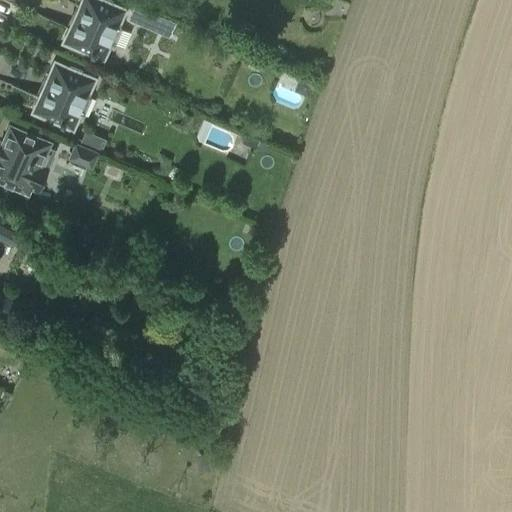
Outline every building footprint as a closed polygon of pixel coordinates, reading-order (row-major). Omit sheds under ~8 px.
[(123,9),(101,0),(82,0),(65,41),(70,43),(69,46),(86,53),(87,51),(102,57),(109,41),(113,43),(120,27),(116,25),(123,9)] [(135,3),(129,17),(159,31),(165,17),(135,3)] [(92,79),(55,63),(34,110),(40,113),(38,116),(55,123),(56,120),(71,127),(78,111),(83,113),(89,97),(85,95),(92,79)] [(47,142),(10,126),(4,142),(0,140),(0,178),(26,190),(28,186),(37,190),(47,166),(38,162),(47,142)] [(245,133),(242,141),(256,148),(260,140),(245,133)] [(98,152),(75,143),(69,158),(91,167),(98,152)] [(0,240),(12,247),(22,228),(0,216),(0,240)] [(0,287),(0,317),(12,324),(24,300),(0,287)] [(41,339),(9,326),(2,338),(34,352),(41,339)]
